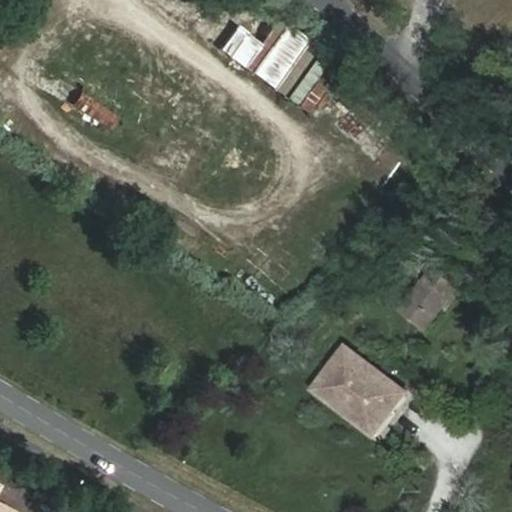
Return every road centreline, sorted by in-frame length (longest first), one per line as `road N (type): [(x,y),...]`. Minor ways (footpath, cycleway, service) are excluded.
road 1 (tertiary): [(511,168),(328,0)]
road 2 (tertiary): [(0,395),(213,511)]
